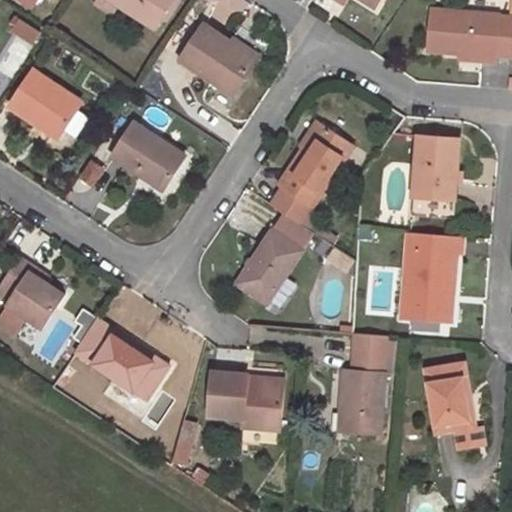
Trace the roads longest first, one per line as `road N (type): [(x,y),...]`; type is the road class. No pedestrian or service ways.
road 1 (residential): [(321,34),(185,240),(156,261),(125,254),(0,172)]
road 2 (residential): [(511,340),(498,326),(511,124)]
road 3 (residential): [(511,101),(412,93),(321,34)]
